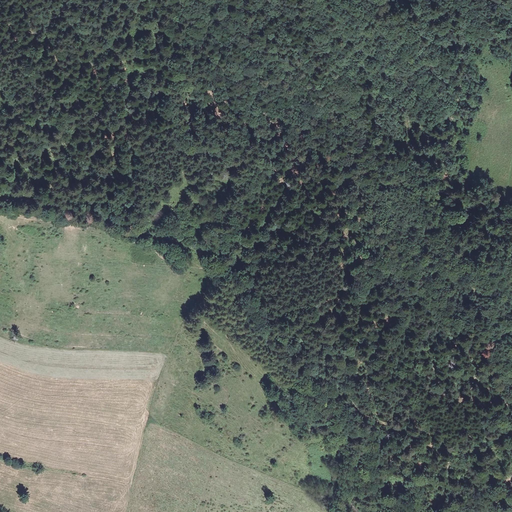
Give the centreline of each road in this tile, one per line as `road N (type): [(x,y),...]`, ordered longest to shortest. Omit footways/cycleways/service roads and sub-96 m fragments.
road 1 (track): [(0,200),(68,207),(224,258),(328,394)]
road 2 (track): [(328,394),(435,445),(511,442)]
